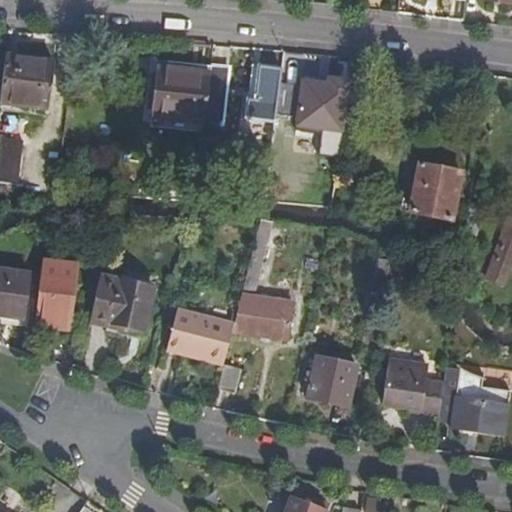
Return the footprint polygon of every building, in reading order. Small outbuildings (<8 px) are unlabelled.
[(6,58),(0,98),(0,102),(48,109),(53,64),(6,58)] [(257,62),(251,96),(258,97),(264,63),(257,62)] [(258,97),(251,96),(248,115),(277,120),(281,94),(284,69),(285,67),(264,63),(258,97)] [(230,67),(213,65),(212,74),(206,121),(223,124),(230,67)] [(153,115),(206,121),(212,74),(159,67),(153,115)] [(284,69),(281,94),(298,97),(301,72),(284,69)] [(321,176),(336,178),(340,151),(341,148),(335,147),(337,131),(292,124),(288,155),(323,161),(321,176)] [(432,139),(427,165),(453,169),(457,143),(432,139)] [(0,145),(0,200),(12,202),(20,148),(0,145)] [(452,219),(460,170),(453,169),(427,165),(420,163),(414,194),(424,195),(421,213),(452,219)] [(271,164),(266,195),(284,197),(289,167),(271,164)] [(463,233),(479,235),(482,216),(484,202),(468,200),(463,233)] [(511,280),(511,219),(490,217),(481,267),(483,268),(483,273),(493,275),(494,269),(502,270),(501,279),(511,280)] [(262,219),(244,288),(259,292),(278,221),(262,219)] [(463,233),(461,249),(476,251),(479,235),(463,233)] [(44,256),(36,321),(71,326),(81,261),(44,256)] [(376,276),(387,278),(391,259),(379,257),(376,276)] [(0,260),(0,309),(21,313),(30,266),(0,260)] [(100,276),(89,324),(109,328),(110,324),(145,332),(155,289),(100,276)] [(363,352),(374,354),(387,278),(376,276),(363,352)] [(235,322),(233,332),(287,341),(293,304),(242,296),(235,322)] [(167,351),(224,366),(225,363),(233,332),(235,322),(177,309),(167,351)] [(443,381),(450,382),(456,340),(450,340),(443,381)] [(308,397),(349,404),(357,364),(317,356),(308,397)] [(400,410),(438,416),(443,381),(425,378),(427,365),(389,359),(382,401),(401,404),(400,410)] [(244,368),(225,363),(224,366),(219,388),(237,393),(244,368)] [(499,389),(450,382),(443,381),(438,416),(438,420),(450,422),(450,425),(493,430),(499,389)] [(284,511),(324,511),(290,499),(284,511)] [(12,511),(13,511),(0,501),(0,511),(12,511)]
